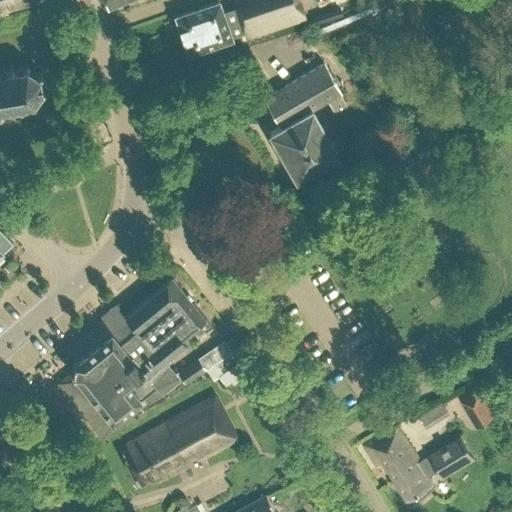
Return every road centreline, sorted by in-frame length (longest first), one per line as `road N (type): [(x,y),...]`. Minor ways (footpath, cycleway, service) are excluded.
road 1 (tertiary): [(129,208),(186,228),(376,511)]
road 2 (tertiary): [(129,208),(130,143),(79,0)]
